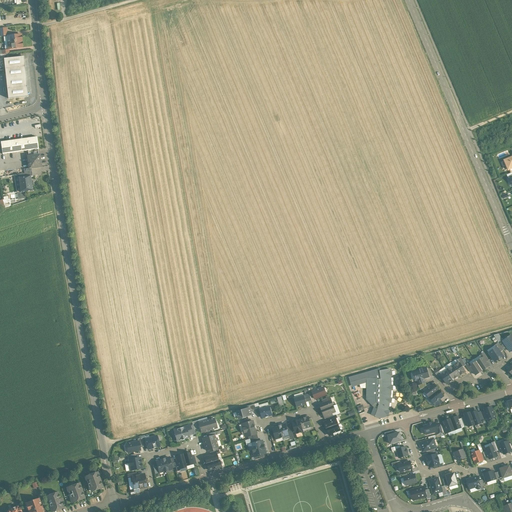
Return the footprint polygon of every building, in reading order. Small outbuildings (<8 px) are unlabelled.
[(27,97),(23,58),(3,60),(7,99),(27,97)] [(37,137),(1,142),(0,142),(2,154),(27,151),(38,149),(37,137)] [(28,157),(27,157),(29,169),(31,168),(41,167),(39,155),(38,155),(28,157)] [(29,169),(24,170),(25,177),(30,176),(30,177),(32,176),(31,168),(29,169)] [(25,177),(18,178),(19,183),(20,184),(20,186),(20,187),(20,192),(32,191),(31,185),(32,185),(33,184),(32,182),(32,181),(31,182),(30,177),(30,176),(25,177)] [(498,343),(502,340),(498,334),(493,336),(498,343)] [(511,336),(509,337),(508,339),(504,342),(503,342),(507,348),(509,352),(511,349),(511,336)] [(504,342),(502,340),(498,343),(503,350),(507,348),(503,342),(504,342)] [(503,350),(498,343),(495,345),(496,348),(497,347),(500,352),(501,352),(503,350)] [(496,348),(488,353),(494,362),(503,356),(500,352),(497,347),(496,348)] [(460,358),(457,360),(459,362),(462,368),(465,365),(460,358)] [(486,362),(483,358),(476,362),(482,371),(489,366),(486,362)] [(459,362),(453,366),(459,376),(465,372),(462,368),(459,362)] [(470,366),(473,371),(475,375),(482,371),(476,362),(470,366)] [(453,366),(446,371),(447,372),(453,380),(459,376),(453,366)] [(426,368),(419,370),(419,371),(414,372),(413,374),(413,376),(415,377),(416,381),(424,379),(429,377),(426,368)] [(380,369),(349,378),(351,385),(360,383),(361,386),(367,387),(367,379),(377,379),(377,380),(381,380),(380,377),(380,371),(380,369)] [(377,379),(367,379),(367,387),(366,400),(372,406),(373,406),(375,404),(378,406),(378,408),(387,411),(389,407),(389,403),(391,403),(392,399),(390,398),(391,394),(391,390),(393,390),(393,386),(391,386),(391,382),(390,376),(392,376),(392,371),(390,372),(390,369),(380,371),(380,377),(381,380),(377,380),(377,379)] [(441,376),(438,372),(435,374),(440,381),(443,379),(441,376)] [(441,376),(443,379),(447,384),(453,380),(447,372),(441,376)] [(430,387),(424,392),(429,398),(438,390),(436,387),(435,387),(434,385),(430,387)] [(312,392),(314,398),(315,399),(326,395),(323,388),(312,392)] [(438,390),(429,398),(434,404),(440,399),(443,396),(438,390)] [(303,396),(294,399),(297,407),(306,404),(305,402),(303,396)] [(331,400),(323,403),(319,404),(322,410),(333,406),(331,400)] [(254,404),(247,407),(247,409),(249,408),(251,413),(256,411),(255,408),(254,404)] [(378,406),(375,404),(373,406),(374,408),(371,415),(380,419),(385,417),(386,415),(388,416),(390,412),(387,411),(378,408),(378,406)] [(333,406),(322,410),(324,416),(332,413),(335,412),(333,406)] [(266,407),(262,408),(262,409),(260,410),(261,414),(262,418),(271,416),(269,407),(266,408),(266,407)] [(491,407),(484,410),(484,411),(487,419),(488,421),(495,418),(494,415),(495,414),(494,412),(493,411),(491,407)] [(247,409),(236,412),(238,419),(251,415),(251,413),(249,408),(247,409)] [(470,413),(475,425),(474,425),(475,426),(481,423),(480,421),(477,413),(476,411),(470,413)] [(470,412),(464,415),(464,416),(467,424),(469,427),(474,425),(475,425),(470,413),(470,412)] [(457,417),(450,419),(454,431),(461,428),(458,420),(457,417)] [(308,418),(300,420),(302,429),(310,427),(310,426),(308,419),(308,418)] [(198,423),(200,428),(201,433),(215,429),(214,426),(215,424),(214,419),(198,423)] [(329,421),(324,423),(325,425),(324,426),(325,428),(326,429),(338,425),(336,419),(335,419),(329,421)] [(450,419),(443,422),(444,426),(445,426),(447,433),(448,433),(454,431),(450,419)] [(300,420),(292,422),(294,429),(295,434),(296,434),(303,432),(302,429),(300,420)] [(250,422),(241,424),(243,431),(255,428),(253,421),(250,422)] [(428,425),(423,426),(426,435),(437,432),(436,426),(435,423),(431,424),(430,423),(427,424),(428,425)] [(285,424),(279,426),(282,438),(288,436),(286,427),(285,424)] [(338,425),(326,429),(326,430),(326,432),(328,432),(329,436),(334,434),(340,431),(338,425)] [(189,426),(174,430),(175,434),(174,434),(175,437),(176,437),(177,441),(181,440),(182,441),(183,440),(184,440),(184,438),(186,438),(188,437),(188,435),(192,434),(189,426)] [(279,426),(272,428),(273,431),(275,437),(275,440),(282,438),(279,426)] [(255,428),(243,431),(245,437),(248,437),(256,434),(257,434),(255,428)] [(394,434),(388,436),(390,444),(402,441),(399,433),(394,434)] [(145,439),(145,440),(147,446),(148,450),(159,446),(158,442),(159,440),(158,437),(157,436),(145,439)] [(209,437),(203,439),(204,445),(216,441),(214,436),(209,437)] [(421,447),(423,452),(426,451),(434,449),(436,448),(433,440),(433,439),(429,440),(420,443),(419,444),(420,446),(421,447)] [(507,441),(505,440),(504,441),(503,442),(503,443),(500,444),(502,452),(504,455),(511,452),(508,441),(507,441)] [(216,441),(204,445),(206,451),(212,449),(217,447),(216,441)] [(250,444),(248,445),(250,452),(252,451),(264,447),(262,441),(250,444)] [(138,442),(126,444),(128,453),(140,451),(139,448),(138,442)] [(492,446),(485,449),(486,451),(488,457),(489,459),(497,456),(495,452),(493,446),(492,446)] [(264,447),(252,451),(254,457),(263,455),(266,454),(264,447)] [(401,449),(397,450),(397,451),(399,458),(408,456),(405,447),(401,449)] [(463,450),(454,453),(457,461),(466,458),(463,452),(463,450)] [(479,451),(471,454),(472,455),(471,456),(473,459),(473,460),(475,464),(483,461),(480,454),(479,451)] [(190,453),(183,455),(186,466),(193,464),(191,457),(191,456),(190,453)] [(211,456),(204,457),(206,464),(218,460),(216,454),(211,456)] [(430,456),(426,457),(429,467),(433,466),(439,464),(436,454),(430,456)] [(183,455),(176,457),(177,462),(179,469),(186,467),(186,466),(183,455)] [(136,459),(128,460),(130,471),(131,471),(132,471),(135,470),(136,470),(142,469),(140,458),(136,459)] [(169,458),(162,459),(166,471),(172,469),(172,468),(169,460),(169,458)] [(162,459),(156,461),(157,464),(159,472),(159,473),(166,471),(162,459)] [(218,460),(206,464),(208,470),(213,469),(221,467),(220,466),(219,460),(218,460)] [(406,463),(405,463),(401,464),(398,465),(400,472),(405,471),(406,471),(409,470),(412,469),(410,462),(406,463)] [(511,475),(509,466),(500,469),(503,478),(511,475)] [(493,471),(483,474),(486,482),(495,480),(496,479),(494,474),(493,471)] [(97,472),(86,477),(87,481),(86,481),(88,488),(89,487),(91,492),(102,488),(97,472)] [(454,473),(446,476),(446,478),(449,487),(457,484),(454,473)] [(136,476),(131,477),(132,477),(133,483),(145,481),(144,474),(136,476)] [(408,477),(403,478),(405,486),(417,482),(415,475),(408,477)] [(477,476),(466,480),(469,489),(476,487),(476,489),(478,489),(479,489),(480,488),(480,487),(478,481),(477,476)] [(441,487),(438,478),(429,480),(433,494),(442,492),(441,487)] [(145,481),(133,483),(134,489),(139,489),(147,487),(145,481)] [(79,483),(68,487),(69,492),(68,492),(70,499),(71,498),(73,502),(84,498),(79,483)] [(424,487),(410,491),(413,501),(427,497),(425,491),(424,487)] [(58,492),(47,496),(48,501),(47,501),(50,508),(51,507),(52,511),(63,508),(61,501),(62,501),(61,498),(60,499),(58,492)] [(43,511),(38,499),(25,504),(28,511),(43,511)]
